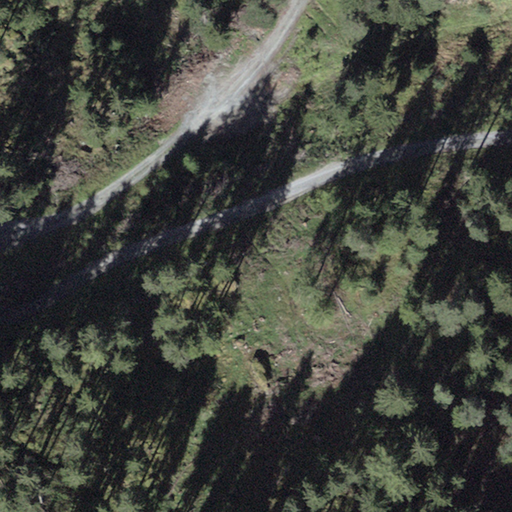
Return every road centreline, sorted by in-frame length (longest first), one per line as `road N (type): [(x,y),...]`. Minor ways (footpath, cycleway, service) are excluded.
road 1 (track): [(0,312),(175,233),(381,155),(511,139)]
road 2 (track): [(297,0),(279,35),(133,180),(0,233)]
